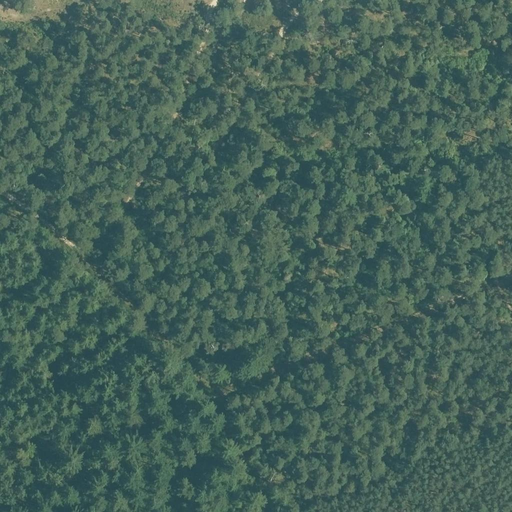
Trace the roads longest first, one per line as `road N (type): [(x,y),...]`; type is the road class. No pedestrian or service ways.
road 1 (track): [(0,469),(511,280)]
road 2 (track): [(205,388),(66,244)]
